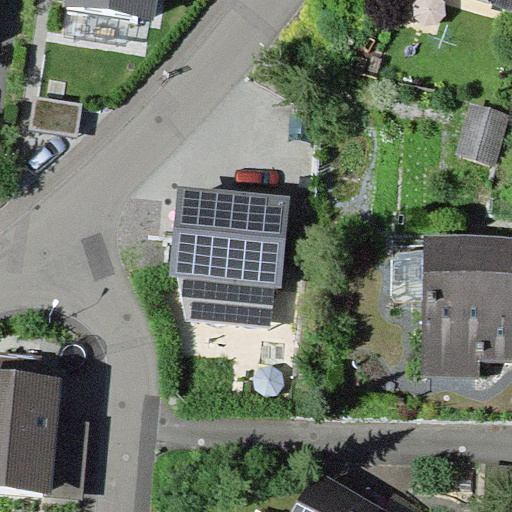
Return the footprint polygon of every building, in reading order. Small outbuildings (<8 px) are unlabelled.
[(511,0),(407,0),(511,27),(511,0)] [(469,102),(457,156),(499,165),(511,111),(469,102)] [(291,194),(178,181),(168,272),(281,284),(291,194)] [(511,250),(418,251),(420,394),(511,393),(511,250)] [(0,509),(29,511),(46,511),(58,404),(0,397),(0,509)] [(304,511),(352,511),(319,490),(304,511)]
